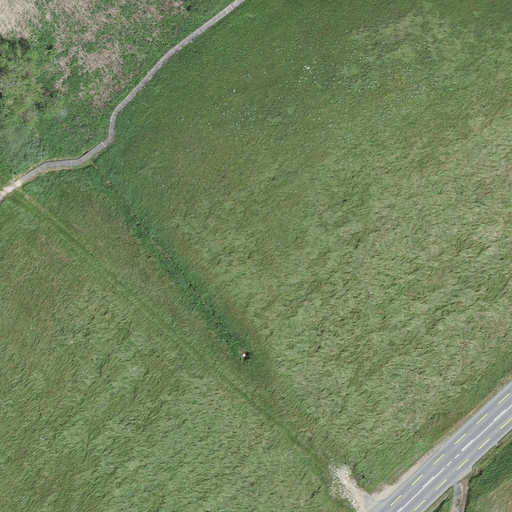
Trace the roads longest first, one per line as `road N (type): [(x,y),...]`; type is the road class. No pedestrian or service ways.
road 1 (track): [(363,511),(336,477),(0,175)]
road 2 (secondary): [(403,511),(511,406)]
